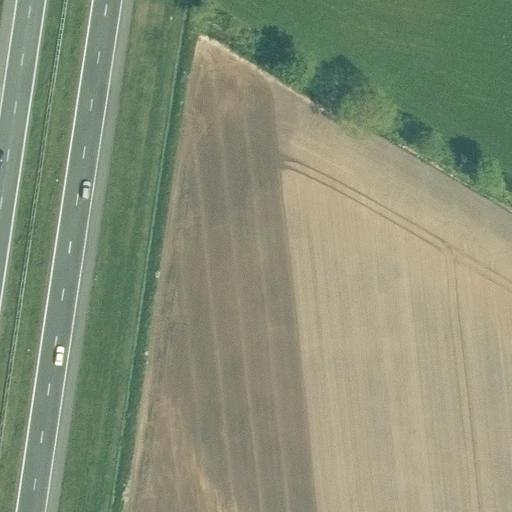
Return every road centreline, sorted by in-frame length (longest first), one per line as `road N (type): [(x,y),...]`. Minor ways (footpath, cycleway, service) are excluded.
road 1 (motorway): [(31,511),(106,0)]
road 2 (motorway): [(31,0),(0,209)]
